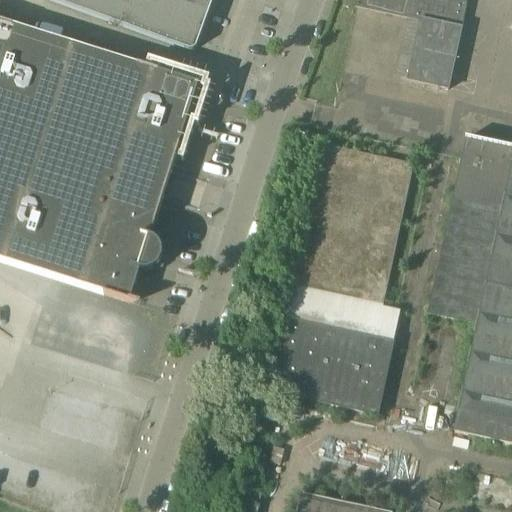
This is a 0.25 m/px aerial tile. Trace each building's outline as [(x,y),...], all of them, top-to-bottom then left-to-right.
[(46,0),(189,52),(191,52),(194,52),(196,50),(197,48),(214,0),(46,0)] [(421,22),(408,82),(448,91),(461,30),(460,30),(465,5),(440,0),(358,0),(356,8),(421,22)] [(0,183),(0,2),(0,264),(131,304),(132,302),(131,302),(140,274),(145,275),(149,274),(154,273),(157,270),(159,268),(163,270),(167,257),(163,256),(163,253),(161,249),(158,245),(155,242),(151,240),(154,232),(0,183)] [(199,86),(146,69),(0,23),(0,103),(176,159),(199,86)] [(0,183),(154,232),(176,159),(0,103),(0,183)] [(511,150),(466,140),(466,141),(467,141),(428,316),(477,327),(453,435),(511,448),(511,150)] [(382,309),(383,308),(413,166),(325,147),(294,288),(287,322),(271,394),(377,417),(393,345),(399,314),(382,309)] [(259,507),(262,495),(234,490),(232,502),(259,507)] [(371,511),(301,497),(298,511),(371,511)] [(257,511),(259,509),(233,503),(231,511),(257,511)]
